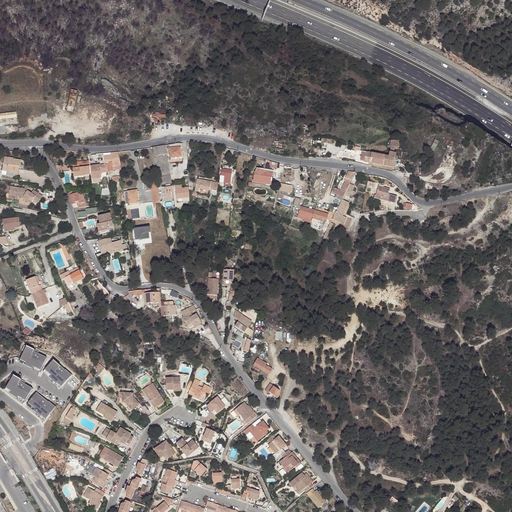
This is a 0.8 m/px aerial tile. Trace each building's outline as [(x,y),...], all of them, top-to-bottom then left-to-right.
[(72,90),(70,106),(76,107),(79,90),(72,90)] [(180,144),(169,145),(170,156),(170,162),(182,161),(180,144)] [(161,146),(151,148),(156,175),(170,173),(165,146),(161,146)] [(373,157),(374,154),(364,152),(361,162),(367,164),(367,162),(369,163),(370,157),(373,157)] [(383,155),(381,165),(391,168),(394,153),(387,152),(386,156),(383,155)] [(119,159),(118,154),(104,156),(105,164),(106,164),(109,164),(109,163),(113,162),(112,159),(119,159)] [(369,163),(381,165),(383,155),(374,154),(373,157),(370,157),(369,163)] [(14,159),(4,161),(2,171),(7,172),(7,173),(19,175),(20,168),(21,168),(22,161),(14,160),(14,159)] [(106,164),(107,171),(108,171),(121,169),(119,159),(112,159),(113,162),(109,163),(109,164),(106,164)] [(89,166),(83,167),(82,161),(73,162),(74,180),(80,179),(79,175),(84,175),(91,174),(89,166)] [(381,165),(369,163),(367,162),(367,164),(366,166),(390,171),(391,168),(381,165)] [(101,172),(107,171),(106,164),(105,164),(91,166),(93,178),(102,177),(101,172)] [(229,170),(222,169),(221,176),(225,177),(224,183),(231,183),(232,172),(229,172),(229,170)] [(265,172),(265,170),(257,169),(256,172),(255,172),(253,181),(266,183),(266,185),(271,186),(273,171),(267,170),(266,172),(265,172)] [(170,173),(156,175),(157,182),(157,185),(172,182),(171,177),(170,173)] [(214,197),(217,195),(218,183),(212,182),(211,181),(198,179),(195,191),(200,191),(200,189),(211,191),(210,192),(214,197)] [(350,183),(351,181),(345,179),(344,181),(340,191),(334,188),(331,193),(335,194),(343,198),(344,194),(350,183)] [(157,185),(157,182),(147,184),(148,191),(158,189),(158,188),(157,185)] [(355,186),(350,183),(344,194),(346,195),(349,197),(351,194),(353,190),(355,186)] [(183,203),(190,202),(190,197),(189,186),(182,187),(182,184),(176,185),(178,208),(183,208),(183,203)] [(282,184),(281,191),(293,193),(294,185),(282,184)] [(172,185),(164,187),(165,194),(170,193),(173,193),(172,185)] [(17,188),(11,187),(9,196),(22,198),(22,196),(24,197),(32,203),(33,201),(35,199),(39,202),(42,198),(33,191),(32,193),(29,191),(30,187),(26,186),(25,190),(17,188)] [(390,189),(379,187),(377,196),(375,195),(374,198),(387,202),(390,189)] [(137,190),(124,192),(125,197),(126,204),(126,205),(137,203),(139,203),(137,190)] [(78,192),(71,194),(68,195),(71,203),(72,205),(74,204),(74,202),(77,201),(79,201),(80,204),(78,204),(78,205),(78,208),(92,206),(91,203),(89,203),(88,203),(86,203),(86,202),(86,201),(84,193),(81,194),(81,193),(79,194),(78,192)] [(30,205),(32,203),(24,197),(22,196),(22,198),(30,205)] [(342,200),(338,207),(336,212),(332,219),(344,225),(342,228),(347,231),(352,220),(343,216),(348,203),(343,201),(342,200)] [(297,218),(311,222),(313,218),(314,210),(301,206),(297,218)] [(94,207),(92,208),(86,208),(86,211),(78,212),(79,218),(88,217),(88,215),(97,214),(97,207),(94,207)] [(314,210),(313,218),(310,226),(320,228),(322,225),(323,220),(326,221),(328,214),(314,210)] [(99,216),(101,224),(103,232),(110,231),(109,229),(114,228),(111,214),(99,216)] [(3,229),(13,227),(19,226),(17,216),(2,219),(3,229)] [(330,223),(324,236),(327,238),(330,230),(331,230),(334,224),(330,223)] [(104,240),(98,242),(101,252),(109,250),(110,255),(119,252),(116,242),(113,243),(111,239),(104,240)] [(63,243),(60,245),(67,260),(70,259),(63,243)] [(233,270),(224,269),(224,274),(223,274),(223,282),(224,282),(223,285),(231,285),(231,282),(233,282),(233,270)] [(67,285),(82,277),(79,270),(74,273),(73,270),(60,276),(62,280),(64,278),(67,285)] [(33,295),(36,301),(39,308),(49,304),(45,294),(47,293),(46,289),(43,290),(41,285),(40,286),(38,282),(39,281),(38,276),(27,281),(30,290),(32,295),(33,295)] [(83,279),(82,277),(67,285),(68,287),(83,279)] [(215,279),(211,278),(209,298),(216,298),(217,281),(214,281),(215,279)] [(152,306),(155,306),(155,303),(158,303),(157,293),(144,293),(145,304),(152,304),(152,306)] [(161,306),(161,316),(176,315),(175,305),(173,305),(173,302),(164,302),(164,306),(161,306)] [(186,315),(195,310),(192,306),(183,311),(186,315)] [(196,314),(191,317),(189,318),(188,316),(187,315),(182,317),(187,328),(200,322),(196,314)] [(245,332),(249,325),(240,319),(235,327),(238,329),(245,332)] [(250,330),(251,326),(249,325),(245,332),(238,329),(236,332),(246,337),(247,334),(250,335),(252,331),(250,330)] [(27,327),(23,331),(24,334),(28,336),(31,333),(27,327)] [(246,346),(253,333),(254,331),(252,331),(250,335),(247,334),(246,337),(242,345),(246,346)] [(27,346),(19,362),(40,372),(47,358),(38,354),(39,352),(27,346)] [(267,364),(258,358),(254,365),(268,374),(272,369),(266,365),(267,364)] [(53,360),(43,372),(60,388),(71,376),(61,367),(53,360)] [(14,375),(5,391),(24,402),(32,389),(24,384),(25,383),(14,375)] [(174,388),(180,387),(180,376),(165,376),(166,389),(173,389),(174,388)] [(156,405),(163,401),(151,382),(150,380),(146,383),(147,385),(142,388),(150,400),(152,399),(156,405)] [(195,393),(194,397),(200,400),(203,395),(204,395),(205,392),(209,393),(212,387),(204,384),(202,387),(198,385),(193,383),(189,381),(186,389),(189,390),(195,393)] [(280,391),(270,383),(265,390),(269,393),(270,392),(278,398),(280,391)] [(130,403),(133,407),(139,403),(132,395),(132,391),(123,390),(122,400),(125,401),(128,405),(130,403)] [(44,399),(37,393),(27,405),(45,420),(55,407),(44,399)] [(217,397),(207,406),(212,412),(213,411),(216,414),(225,406),(217,397)] [(165,403),(163,401),(156,405),(152,399),(150,400),(156,409),(165,403)] [(111,420),(117,411),(100,400),(95,409),(104,414),(103,415),(111,420)] [(249,407),(247,405),(245,402),(234,410),(239,416),(241,415),(245,420),(255,412),(250,406),(249,407)] [(255,427),(252,424),(246,429),(249,433),(251,432),(258,440),(267,434),(265,432),(266,430),(269,428),(263,421),(255,427)] [(210,424),(203,422),(201,426),(206,428),(201,440),(210,443),(215,431),(209,428),(210,424)] [(115,435),(129,444),(133,436),(130,435),(129,434),(130,433),(119,426),(115,433),(105,427),(101,433),(112,440),(115,435)] [(128,446),(129,444),(115,435),(112,440),(101,433),(100,435),(114,443),(116,439),(128,446)] [(275,460),(281,455),(282,455),(280,453),(280,452),(279,450),(282,448),(286,445),(278,436),(268,444),(275,453),(272,456),(275,460)] [(198,447),(194,441),(188,446),(187,444),(182,438),(176,443),(185,454),(191,450),(192,452),(198,447)] [(167,446),(169,445),(166,440),(153,450),(160,459),(163,457),(164,458),(169,455),(170,457),(174,454),(174,453),(170,448),(169,448),(167,446)] [(119,467),(125,457),(110,449),(105,459),(119,467)] [(290,453),(288,450),(286,452),(282,455),(281,455),(283,458),(279,462),(282,466),(285,464),(290,470),(290,471),(300,464),(297,459),(295,461),(292,458),(294,456),(291,452),(290,453)] [(147,461),(143,460),(142,464),(138,463),(136,469),(137,472),(137,474),(142,475),(147,461)] [(194,470),(200,476),(206,469),(200,463),(197,461),(193,462),(191,467),(194,470)] [(110,476),(112,473),(102,467),(100,470),(89,464),(85,471),(94,477),(92,481),(101,486),(105,479),(107,474),(110,476)] [(167,478),(165,482),(174,485),(175,480),(174,480),(176,472),(170,470),(167,469),(164,477),(167,478)] [(222,482),(221,473),(212,473),(213,483),(222,482)] [(305,493),(313,487),(310,484),(309,485),(306,481),(309,478),(306,474),(304,475),(302,473),(288,484),(292,488),(295,486),(301,492),(303,490),(305,493)] [(134,488),(137,490),(141,479),(135,477),(134,479),(131,481),(129,487),(134,488)] [(240,489),(239,480),(231,481),(231,490),(240,489)] [(174,485),(165,482),(164,485),(162,484),(159,491),(168,495),(171,487),(173,487),(174,485)] [(134,488),(129,487),(127,486),(125,492),(126,495),(125,497),(131,499),(134,488)] [(297,495),(301,492),(295,486),(292,488),(297,495)] [(92,493),(93,491),(88,487),(83,496),(90,500),(88,504),(92,506),(93,505),(97,507),(100,502),(99,501),(101,498),(92,493)] [(256,501),(259,492),(251,490),(246,488),(245,493),(249,494),(248,498),(256,501)] [(315,492),(313,489),(306,494),(318,509),(326,503),(317,491),(315,492)] [(127,511),(131,502),(125,500),(125,503),(121,504),(118,511),(127,511)] [(189,511),(192,505),(181,501),(178,509),(181,510),(180,511),(189,511)] [(206,502),(204,508),(207,509),(207,511),(209,511),(212,511),(213,511),(214,511),(215,511),(218,505),(207,501),(206,502)] [(152,511),(162,511),(168,508),(163,502),(152,511)]
